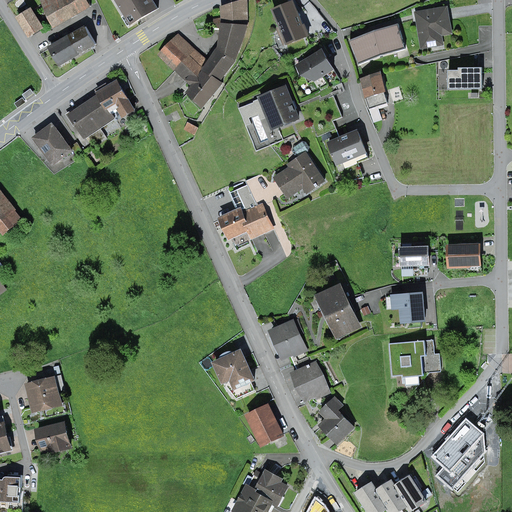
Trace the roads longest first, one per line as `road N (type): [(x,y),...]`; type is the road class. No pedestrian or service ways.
road 1 (residential): [(122,51),(311,456)]
road 2 (unclassified): [(500,190),(499,362),(410,457),(379,468),(311,456)]
road 3 (residential): [(500,190),(397,186),(341,30)]
road 4 (unclassified): [(497,0),(500,190)]
